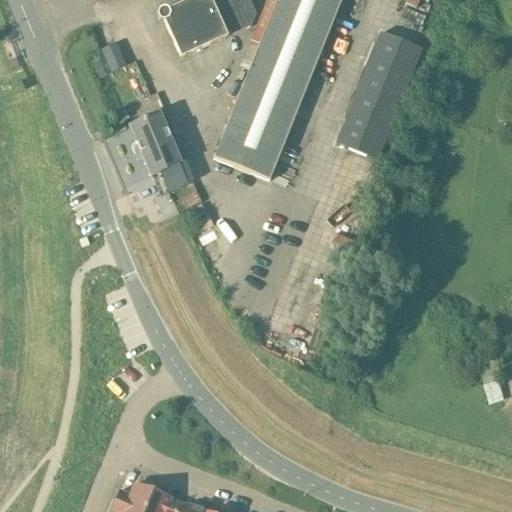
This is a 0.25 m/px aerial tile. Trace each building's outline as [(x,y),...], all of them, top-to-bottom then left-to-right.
[(248,0),(192,0),(161,15),(179,56),(225,35),(249,24),(254,13),(248,0)] [(277,0),(257,49),(213,161),(269,183),(341,0),(277,0)] [(380,35),(335,147),(376,163),(421,52),(380,35)] [(110,75),(125,68),(115,45),(100,51),(110,75)] [(184,163),(164,114),(129,129),(136,144),(130,147),(137,163),(143,160),(150,178),(184,163)] [(180,208),(198,203),(194,188),(176,194),(180,208)] [(143,511),(151,493),(134,486),(129,497),(119,493),(111,511),(143,511)] [(174,511),(178,503),(151,493),(143,511),(174,511)] [(199,511),(178,503),(174,511),(199,511)]
